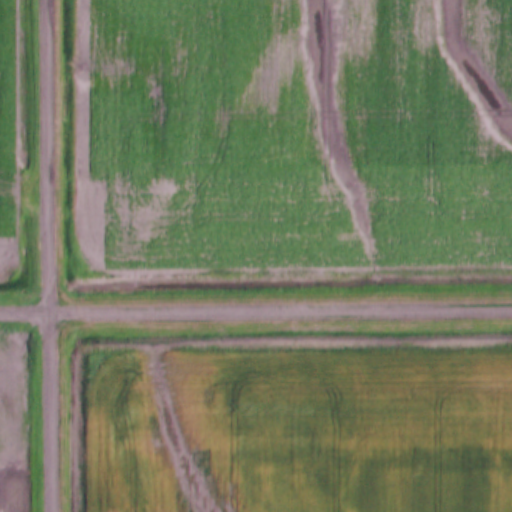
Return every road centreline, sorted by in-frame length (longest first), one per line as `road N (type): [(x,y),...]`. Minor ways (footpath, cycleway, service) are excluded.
road 1 (track): [(53,511),(48,0)]
road 2 (track): [(0,316),(511,315)]
